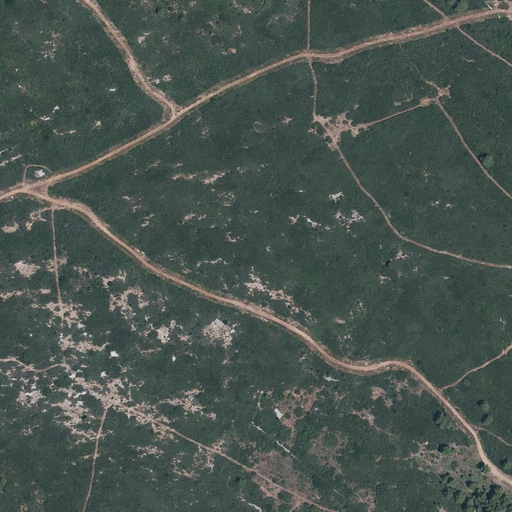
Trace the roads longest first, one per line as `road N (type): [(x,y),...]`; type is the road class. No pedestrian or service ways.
road 1 (track): [(0,197),(23,189),(77,204),(156,271),(258,311),(342,364),(408,366),(511,483)]
road 2 (track): [(511,11),(280,62),(82,168),(23,189)]
road 3 (track): [(172,119),(173,108),(86,0)]
